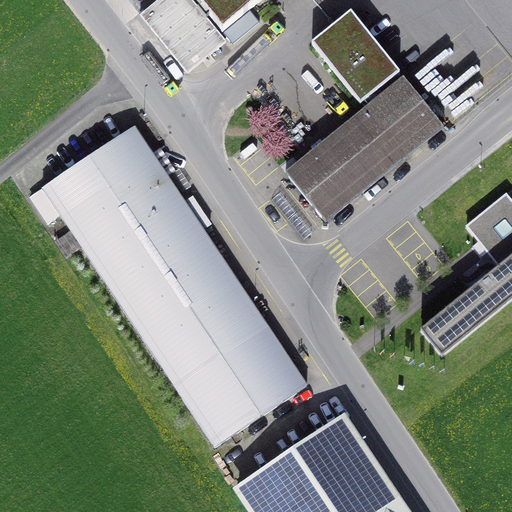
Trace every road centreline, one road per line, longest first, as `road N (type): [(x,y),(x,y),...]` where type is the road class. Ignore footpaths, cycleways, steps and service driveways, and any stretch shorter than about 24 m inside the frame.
road 1 (residential): [(443,511),(137,65)]
road 2 (residential): [(0,173),(137,65)]
